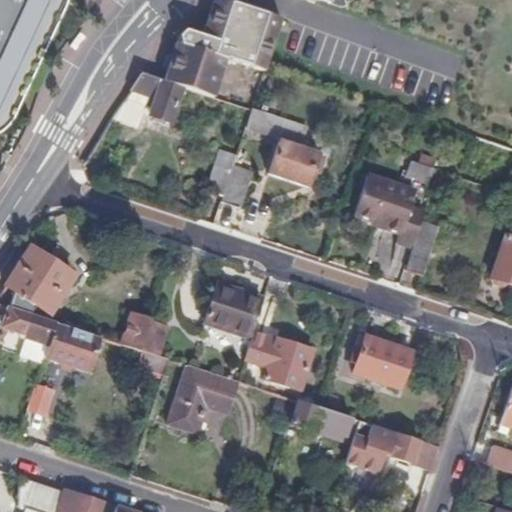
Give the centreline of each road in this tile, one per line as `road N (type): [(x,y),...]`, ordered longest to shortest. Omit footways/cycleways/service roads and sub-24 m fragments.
road 1 (residential): [(488,334),(34,177)]
road 2 (tertiary): [(164,0),(128,35),(34,177)]
road 3 (unclassified): [(488,334),(427,511)]
road 4 (residential): [(0,454),(175,511)]
